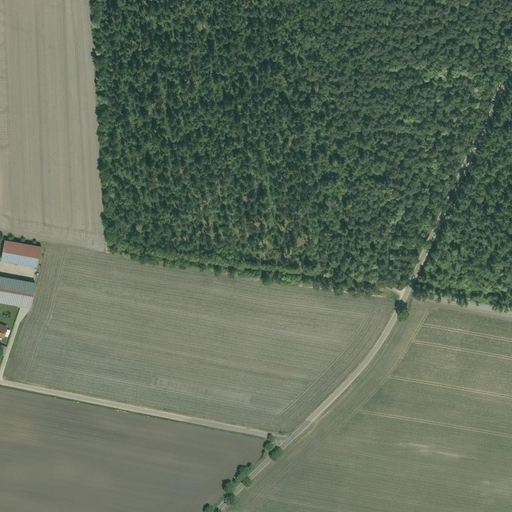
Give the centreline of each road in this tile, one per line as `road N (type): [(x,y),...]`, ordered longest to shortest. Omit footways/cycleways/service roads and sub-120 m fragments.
road 1 (residential): [(288,442),(358,374),(403,303),(511,65)]
road 2 (residential): [(288,442),(0,382)]
